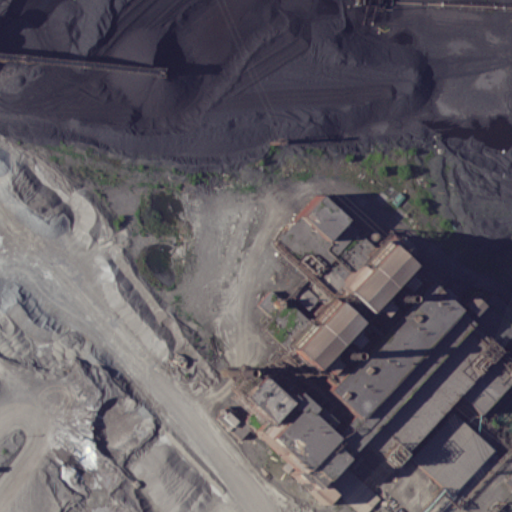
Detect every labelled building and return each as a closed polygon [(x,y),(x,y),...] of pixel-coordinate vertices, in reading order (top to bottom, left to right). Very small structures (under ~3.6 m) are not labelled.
[(394,154),(474,129),(476,135),(399,158),(394,154)] [(382,163),(392,152),(394,154),(399,158),(405,164),(404,166),(400,170),(397,173),(396,175),(382,163)] [(511,265),(404,166),(400,170),(403,174),(509,271),(511,267),(511,265)] [(456,301),(461,296),(403,174),(400,170),(397,173),(456,301)] [(206,190),(223,196),(213,225),(196,220),(206,190)] [(314,194),(351,227),(311,273),(274,240),(314,194)] [(350,311),(326,288),(371,241),(395,263),(350,311)] [(315,388),(417,281),(447,310),(345,417),(315,388)] [(490,291),(511,312),(511,326),(493,347),(463,320),(490,291)] [(463,294),(473,303),(463,314),(453,304),(456,301),(461,296),(463,294)] [(277,348),(321,300),(346,323),(301,370),(277,348)] [(259,436),(294,404),(325,438),(290,470),(259,436)] [(409,458),(452,411),(492,448),(450,495),(409,458)] [(364,511),(378,498),(339,461),(322,479),(342,498),(356,511),(364,511)]
